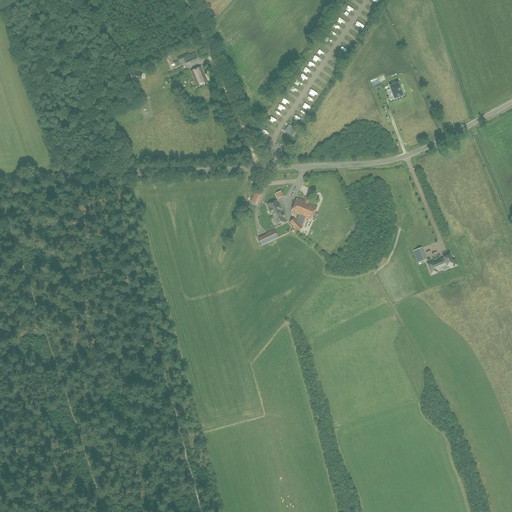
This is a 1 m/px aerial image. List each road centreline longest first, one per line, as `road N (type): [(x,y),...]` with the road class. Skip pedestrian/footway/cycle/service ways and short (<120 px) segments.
road 1 (unclassified): [(0,178),(382,162),(511,103)]
road 2 (track): [(102,174),(196,511)]
road 3 (track): [(260,168),(186,0)]
